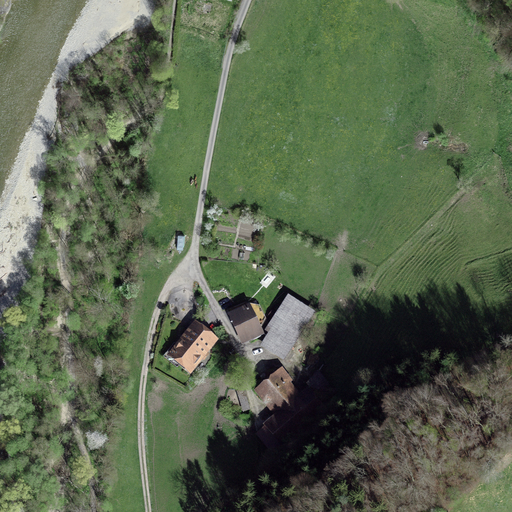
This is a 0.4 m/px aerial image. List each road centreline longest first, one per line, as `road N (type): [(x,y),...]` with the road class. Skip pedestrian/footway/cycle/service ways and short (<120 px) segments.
road 1 (track): [(147,511),(143,376),(165,293),(195,249)]
road 2 (unclassified): [(248,0),(232,39),(195,249)]
